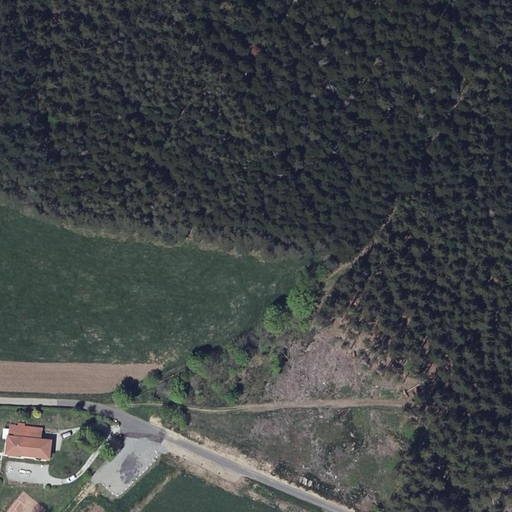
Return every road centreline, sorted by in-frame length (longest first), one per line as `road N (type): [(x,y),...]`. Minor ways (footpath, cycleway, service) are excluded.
road 1 (track): [(511,51),(418,199),(197,356),(132,419)]
road 2 (track): [(511,429),(132,419)]
road 3 (residential): [(0,400),(132,419),(342,511)]
